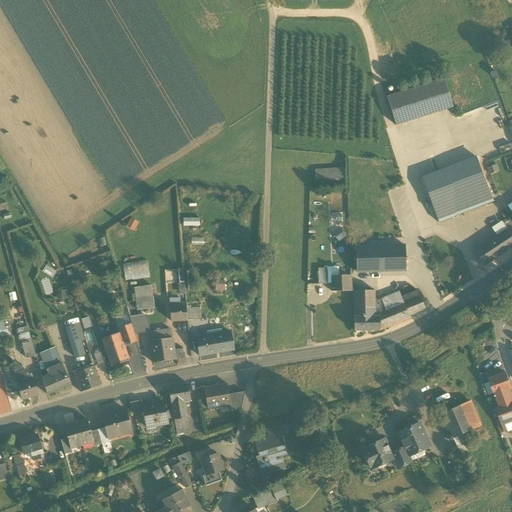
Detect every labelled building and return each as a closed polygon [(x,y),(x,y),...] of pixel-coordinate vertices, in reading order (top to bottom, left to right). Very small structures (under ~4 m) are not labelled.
[(386,97),(395,125),(453,107),(444,79),(386,97)] [(511,144),(511,143),(500,148),(502,153),(511,148),(511,144)] [(422,180),(438,223),(494,202),(478,159),(422,180)] [(497,164),(487,168),(489,175),(500,171),(497,164)] [(314,170),(315,186),(345,184),(344,169),(314,170)] [(183,218),(183,226),(200,226),(200,218),(183,218)] [(129,227),(134,230),(138,222),(133,219),(129,227)] [(498,235),(508,229),(503,221),(493,227),(498,235)] [(332,235),(338,242),(345,236),(339,229),(332,235)] [(475,251),(476,253),(509,231),(508,229),(498,235),(475,251)] [(476,253),(485,266),(511,248),(511,234),(509,231),(476,253)] [(355,248),(355,272),(405,271),(404,247),(356,248),(355,248)] [(124,279),(149,278),(148,261),(123,262),(124,279)] [(42,272),(52,278),(56,271),(46,265),(42,272)] [(327,268),(327,269),(327,284),(331,284),(331,276),(338,276),(338,270),(338,268),(327,268)] [(318,284),(327,284),(327,269),(318,269),(318,284)] [(331,291),(351,291),(350,275),(345,276),(345,275),(344,275),(344,276),(338,276),(331,276),(331,284),(331,291)] [(224,281),(215,281),(215,291),(225,291),(224,281)] [(135,289),(138,310),(154,308),(151,287),(135,289)] [(417,290),(401,298),(408,316),(425,308),(417,290)] [(57,291),(57,299),(65,299),(65,291),(57,291)] [(353,292),(354,317),(375,313),(374,291),(353,292)] [(386,301),(400,296),(398,291),(381,298),(386,310),(389,309),(386,301)] [(409,318),(408,316),(401,298),(400,296),(386,301),(389,309),(386,310),(384,311),(390,325),(409,318)] [(169,304),(170,321),(187,320),(186,309),(186,303),(184,303),(184,306),(172,307),(172,304),(169,304)] [(186,309),(187,320),(200,319),(200,308),(186,309)] [(379,330),(390,325),(384,311),(378,314),(378,317),(379,317),(379,330)] [(379,331),(379,330),(379,317),(378,317),(378,314),(375,313),(354,317),(354,330),(379,331)] [(132,324),(129,317),(128,314),(114,319),(118,329),(132,324)] [(132,324),(134,334),(147,332),(143,315),(129,317),(132,324)] [(81,320),(84,329),(92,327),(89,318),(81,320)] [(235,321),(236,328),(256,326),(256,319),(247,320),(238,320),(235,321)] [(75,355),(80,369),(92,364),(89,354),(80,324),(66,329),(75,355)] [(119,333),(123,346),(124,346),(137,341),(134,334),(132,324),(118,329),(119,333)] [(18,330),(21,341),(31,339),(28,327),(18,330)] [(221,329),(206,331),(207,339),(222,336),(221,329)] [(197,340),(200,357),(233,351),(231,335),(222,336),(207,339),(206,331),(200,332),(201,340),(197,340)] [(101,339),(111,366),(129,360),(124,346),(123,346),(119,333),(101,339)] [(40,362),(46,376),(63,368),(55,350),(52,351),(51,349),(43,352),(41,345),(49,342),(47,334),(31,339),(35,355),(36,358),(37,361),(40,362)] [(21,341),(26,357),(35,355),(31,339),(21,341)] [(150,342),(153,363),(184,359),(185,359),(184,350),(173,351),(171,339),(160,340),(150,342)] [(93,356),(97,369),(105,366),(100,354),(93,356)] [(13,368),(14,374),(24,371),(22,366),(13,368)] [(73,376),(81,392),(101,385),(94,367),(73,376)] [(42,378),(49,394),(71,384),(63,368),(46,376),(42,378)] [(14,374),(17,383),(27,380),(24,371),(14,374)] [(505,373),(489,378),(491,382),(495,393),(500,407),(500,408),(511,404),(511,403),(507,392),(511,390),(505,373)] [(33,378),(27,380),(17,383),(22,400),(38,395),(33,378)] [(495,393),(491,382),(484,384),(488,395),(495,393)] [(170,404),(172,404),(183,402),(189,400),(187,384),(167,388),(170,404)] [(204,388),(208,409),(230,405),(231,405),(229,395),(227,384),(204,388)] [(230,405),(231,411),(241,409),(244,392),(229,395),(231,405),(230,405)] [(130,404),(134,420),(145,418),(143,406),(146,405),(146,401),(130,404)] [(469,401),(460,405),(471,430),(480,426),(469,401)] [(187,418),(183,402),(172,404),(176,420),(187,418)] [(501,419),(506,432),(511,429),(511,402),(511,403),(511,404),(500,408),(500,407),(497,408),(501,419)] [(145,418),(148,430),(157,428),(156,425),(168,423),(164,403),(151,406),(151,404),(146,405),(143,406),(145,418)] [(464,433),(471,430),(460,405),(442,414),(453,438),(464,433)] [(106,427),(109,439),(122,435),(122,433),(131,430),(125,411),(103,417),(106,427)] [(176,420),(178,434),(190,432),(187,418),(176,420)] [(87,419),(75,423),(82,445),(93,442),(90,432),(87,419)] [(506,432),(501,419),(495,421),(500,434),(506,432)] [(71,448),(82,445),(75,423),(64,426),(67,438),(70,448),(71,448)] [(404,448),(408,456),(430,446),(419,423),(397,434),(404,448)] [(266,432),(269,440),(282,436),(292,433),(290,425),(266,432)] [(106,427),(97,430),(101,444),(110,442),(109,439),(106,427)] [(94,446),(101,444),(97,430),(90,432),(93,442),(94,446)] [(453,438),(456,446),(463,443),(468,440),(464,433),(453,438)] [(31,454),(32,458),(36,457),(40,456),(43,455),(37,436),(20,441),(24,455),(31,454)] [(261,462),(262,461),(279,456),(287,453),(282,436),(269,440),(256,444),(261,462)] [(60,440),(65,455),(72,453),(71,448),(70,448),(67,438),(60,440)] [(362,449),(371,469),(393,459),(391,454),(384,439),(362,449)] [(456,446),(460,453),(466,450),(463,443),(456,446)] [(195,453),(198,461),(201,460),(213,455),(210,448),(195,453)] [(393,459),(397,469),(411,462),(408,456),(404,448),(391,454),(393,459)] [(12,454),(17,469),(23,467),(19,452),(12,454)] [(176,457),(179,463),(180,465),(192,460),(189,452),(181,455),(176,457)] [(201,460),(206,475),(206,476),(218,472),(223,470),(217,454),(213,455),(201,460)] [(283,468),(279,456),(262,461),(266,474),(283,468)] [(172,467),(178,479),(180,478),(186,475),(183,470),(180,465),(179,463),(172,467)] [(0,465),(0,470),(3,481),(9,479),(5,464),(0,465)] [(159,469),(152,473),(156,481),(164,477),(159,469)] [(221,480),(218,472),(206,476),(206,475),(203,476),(206,485),(221,480)] [(180,478),(185,489),(191,485),(186,475),(180,478)] [(154,496),(157,503),(164,500),(181,490),(177,484),(154,496)] [(282,484),(271,488),(276,500),(287,496),(282,484)] [(269,489),(265,491),(269,498),(268,499),(270,504),(275,501),(269,489)] [(181,490),(164,500),(170,511),(179,511),(190,507),(181,490)] [(257,504),(268,499),(269,498),(265,491),(253,497),(257,504)] [(154,511),(170,511),(164,500),(157,503),(151,506),(154,511)]
